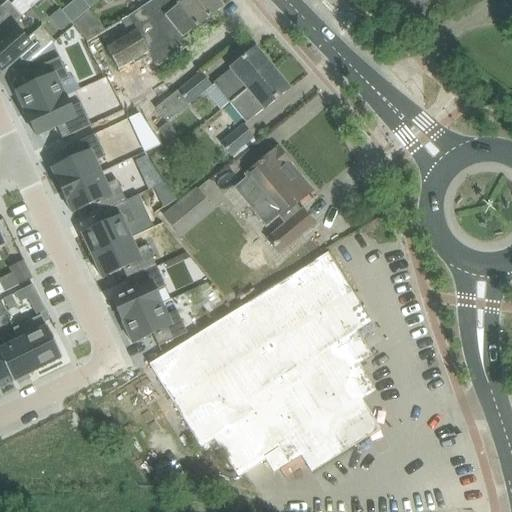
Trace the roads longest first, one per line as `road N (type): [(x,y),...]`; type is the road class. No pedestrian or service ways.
road 1 (residential): [(0,418),(88,374),(99,359),(100,344),(17,163)]
road 2 (secondary): [(447,165),(287,0)]
road 3 (secondary): [(511,456),(480,343),(483,261)]
road 4 (secondary): [(447,165),(436,181),(432,217),(458,253),(483,261)]
